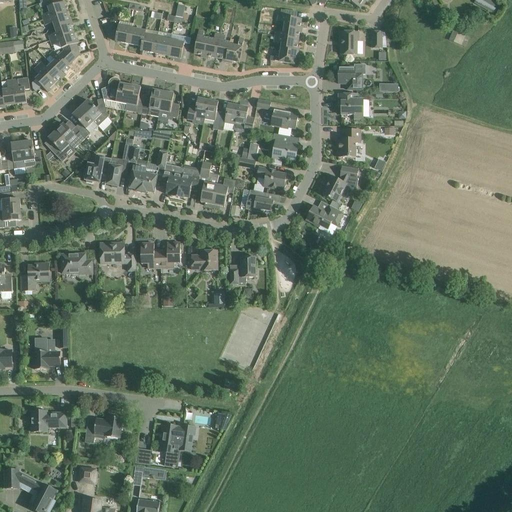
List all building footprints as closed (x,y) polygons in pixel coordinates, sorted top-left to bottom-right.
[(360,9),(366,0),(365,0),(347,0),(349,2),(350,3),(351,2),(360,9)] [(476,0),(475,3),(494,14),(501,2),(496,0),(476,0)] [(44,21),(67,13),(65,6),(67,6),(65,2),(48,7),(50,13),(38,17),(39,22),(44,21)] [(69,20),(68,15),(67,13),(44,21),(46,26),(53,23),(55,28),(72,23),(71,19),(69,20)] [(302,19),(291,18),(279,16),(278,21),(285,23),(284,28),(302,31),(303,27),(301,27),(302,19)] [(74,33),(72,29),(72,27),(73,26),(72,23),(55,28),(57,34),(45,38),(47,43),(51,41),(74,33)] [(132,29),(129,29),(119,27),(116,42),(129,45),(132,29)] [(302,34),(302,31),(284,28),(284,33),(276,32),(275,37),(299,41),(300,34),(302,34)] [(145,32),(132,29),(129,45),(142,47),(145,32)] [(450,40),(462,45),(467,34),(455,29),(450,40)] [(204,58),(208,39),(203,38),(204,32),(199,31),(194,54),(201,56),(201,58),(204,58)] [(155,54),(158,38),(145,36),(146,32),(145,32),(142,47),(141,51),(155,54)] [(168,56),(172,35),(159,32),(158,38),(155,54),(168,56)] [(79,43),(78,41),(78,39),(76,40),(74,33),(51,41),(52,47),(60,44),(62,49),(63,49),(77,45),(77,44),(79,43)] [(357,41),(359,41),(359,33),(340,33),(340,46),(342,46),(342,55),(357,55),(357,41)] [(382,33),(381,33),(373,33),(373,49),(382,49),(382,43),(382,33)] [(220,35),(215,34),(213,40),(208,39),(204,58),(209,59),(209,57),(215,59),(220,35)] [(190,45),(191,39),(172,35),(168,56),(181,59),(183,49),(184,44),(190,45)] [(226,36),(220,35),(215,59),(222,60),(222,62),(225,63),(229,46),(229,44),(225,43),(226,36)] [(299,41),(275,37),(274,43),(282,44),(281,51),(299,53),(299,49),(298,48),(299,41)] [(240,64),(242,54),(244,40),(239,39),(237,48),(229,46),(225,63),(232,64),(233,62),(240,64)] [(0,51),(0,56),(9,55),(8,43),(0,43),(0,51)] [(59,57),(68,66),(80,55),(77,45),(63,49),(64,52),(59,57)] [(68,66),(59,57),(54,51),(50,55),(56,61),(52,65),(64,78),(67,75),(65,74),(71,69),(68,66)] [(298,58),(299,53),(281,51),(280,58),(272,57),(271,61),(295,65),(296,58),(298,58)] [(52,65),(48,69),(42,63),(38,67),(55,84),(60,79),(61,80),(64,78),(52,65)] [(339,68),(339,84),(347,84),(349,84),(349,85),(349,90),(362,91),(362,75),(365,75),(365,66),(356,66),(356,68),(349,68),(339,68)] [(50,89),(55,84),(38,67),(34,70),(40,77),(36,80),(48,93),(51,90),(50,89)] [(26,94),(25,91),(30,90),(29,79),(18,80),(13,81),(16,105),(22,104),(23,107),(28,106),(26,94)] [(113,90),(112,93),(110,101),(127,104),(131,86),(121,84),(120,84),(120,83),(120,82),(119,81),(118,80),(117,79),(116,79),(115,79),(114,79),(113,80),(112,80),(111,81),(110,81),(110,82),(110,83),(109,84),(109,85),(109,86),(110,86),(110,87),(110,88),(111,88),(111,89),(112,89),(113,90)] [(6,107),(16,105),(13,81),(7,82),(9,90),(3,91),(3,93),(5,109),(6,109),(6,107)] [(380,93),(399,92),(399,84),(380,84),(380,93)] [(142,115),(145,100),(139,99),(141,88),(131,86),(127,104),(133,106),(132,113),(142,115)] [(164,92),(153,90),(151,101),(145,100),(142,115),(153,117),(159,118),(160,114),(164,92)] [(172,105),(173,104),(175,94),(164,92),(160,114),(170,116),(169,117),(178,118),(180,107),(172,105)] [(357,95),(349,95),(339,95),(338,109),(341,109),(341,116),(354,116),(354,120),(363,120),(363,100),(357,100),(357,95)] [(107,113),(106,109),(104,99),(97,101),(99,106),(96,109),(89,101),(81,108),(99,127),(110,117),(107,113)] [(205,119),(209,101),(198,99),(196,108),(190,107),(187,121),(195,122),(196,118),(205,119)] [(222,114),(217,113),(219,103),(209,101),(205,119),(215,121),(213,130),(218,131),(222,114)] [(271,103),(258,101),(257,108),(270,110),(271,103)] [(235,125),(239,107),(228,105),(226,115),(222,114),(218,131),(224,132),(226,123),(235,125)] [(255,119),(247,118),(249,109),(239,107),(235,125),(234,131),(236,131),(237,133),(241,134),(243,133),(245,133),(245,132),(252,134),(255,119)] [(92,133),(99,127),(81,108),(73,116),(80,124),(76,128),(86,138),(92,133)] [(291,113),(288,113),(274,110),(271,126),(286,129),(286,128),(296,130),(299,116),(291,115),(291,113)] [(86,138),(76,128),(72,132),(64,124),(56,132),(69,145),(77,138),(82,142),(86,138)] [(361,131),(354,131),(344,131),(344,140),(338,140),(338,158),(348,158),(356,158),(356,144),(361,144),(361,131)] [(73,149),(69,145),(56,132),(49,139),(56,147),(52,151),(63,163),(69,158),(66,155),(73,149)] [(292,138),(282,136),(274,134),(273,142),(276,142),(273,158),(287,161),(295,163),(298,146),(290,145),(292,138)] [(42,166),(42,161),(40,151),(34,152),(33,142),(22,143),(26,169),(36,167),(42,166)] [(9,171),(26,169),(22,143),(11,144),(13,155),(7,156),(9,171)] [(251,144),(248,160),(254,161),(256,161),(259,146),(251,144)] [(140,148),(133,146),(130,161),(130,162),(136,163),(137,164),(138,161),(140,148)] [(0,172),(9,171),(7,156),(1,157),(0,150),(0,172)] [(165,169),(166,165),(168,154),(160,152),(157,168),(165,169)] [(88,170),(85,170),(84,176),(87,176),(86,181),(87,181),(87,183),(92,184),(93,182),(100,184),(101,180),(107,181),(111,164),(112,159),(101,158),(97,157),(96,163),(93,166),(89,165),(88,170)] [(209,158),(208,163),(213,163),(213,167),(217,167),(218,158),(209,158)] [(242,159),(241,158),(239,167),(255,170),(257,161),(256,161),(254,161),(248,160),(247,160),(242,159)] [(383,171),(386,162),(379,159),(376,168),(383,171)] [(111,164),(107,181),(107,185),(112,186),(112,188),(117,189),(118,187),(119,187),(121,174),(127,176),(130,162),(130,161),(121,160),(117,162),(116,165),(111,164)] [(146,170),(148,163),(138,161),(137,164),(136,163),(134,172),(131,189),(137,190),(137,192),(142,193),(146,170)] [(217,185),(219,176),(210,174),(212,165),(203,163),(202,172),(201,172),(200,176),(206,177),(201,203),(206,204),(206,206),(208,206),(209,207),(212,208),(217,185)] [(178,198),(184,169),(166,165),(165,169),(162,183),(168,184),(166,194),(172,195),(171,197),(178,198)] [(276,172),(266,170),(259,168),(258,177),(266,179),(264,187),(277,190),(277,188),(284,190),(286,180),(284,180),(285,175),(275,173),(276,172)] [(329,184),(323,196),(338,203),(346,185),(349,186),(349,187),(357,188),(358,180),(357,180),(359,171),(342,168),(340,177),(343,177),(341,181),(331,176),(328,183),(329,184)] [(184,169),(178,198),(184,199),(184,198),(190,199),(192,189),(198,190),(200,176),(201,172),(193,170),(191,171),(188,173),(187,175),(187,176),(183,175),(184,169)] [(158,172),(147,170),(146,170),(142,193),(147,194),(148,192),(154,194),(157,177),(158,172)] [(223,187),(217,185),(212,208),(214,208),(217,208),(219,208),(219,207),(225,208),(228,193),(233,194),(236,181),(225,179),(223,187)] [(267,194),(257,192),(250,191),(247,210),(264,213),(264,211),(272,212),(274,202),(266,200),(267,194)] [(3,211),(21,210),(20,199),(10,200),(2,201),(3,211)] [(353,209),(359,211),(361,203),(355,201),(353,209)] [(344,214),(339,211),(330,206),(327,213),(314,206),(306,221),(315,225),(320,227),(319,229),(327,233),(332,224),(338,226),(344,214)] [(3,211),(0,211),(0,228),(6,228),(6,222),(22,221),(21,210),(3,211)] [(137,272),(136,264),(136,254),(128,254),(128,256),(125,256),(125,244),(101,244),(101,265),(129,265),(129,272),(137,272)] [(161,252),(154,252),(154,244),(141,245),(142,265),(148,264),(148,269),(161,269),(161,252)] [(181,264),(181,254),(180,244),(167,244),(168,251),(161,252),(161,269),(175,269),(175,264),(181,264)] [(218,271),(218,262),(217,252),(201,252),(201,256),(192,256),(192,270),(201,270),(202,271),(218,271)] [(93,276),(93,271),(92,261),(86,262),(86,255),(62,256),(63,276),(93,276)] [(256,278),(256,268),(255,258),(241,258),(241,271),(238,271),(238,270),(231,271),(231,281),(231,285),(239,285),(239,284),(247,284),(246,278),(256,278)] [(50,283),(50,274),(50,264),(39,264),(39,266),(29,266),(29,277),(22,277),(22,287),(22,292),(36,292),(36,283),(50,283)] [(5,266),(0,266),(0,284),(1,285),(1,293),(2,293),(2,299),(3,300),(11,300),(12,298),(11,293),(12,293),(12,279),(5,279),(5,266)] [(216,295),(217,305),(226,305),(226,295),(216,295)] [(164,298),(165,306),(174,306),(174,297),(164,298)] [(69,331),(59,331),(59,333),(59,346),(59,349),(69,349),(69,331)] [(36,352),(35,352),(35,370),(49,370),(49,367),(61,367),(61,353),(56,353),(56,340),(48,341),(48,339),(35,339),(36,352)] [(13,368),(12,351),(5,351),(0,350),(0,370),(5,371),(5,368),(13,368)] [(237,393),(242,395),(246,384),(241,382),(237,393)] [(47,412),(32,412),(32,433),(48,432),(48,428),(67,428),(67,414),(47,414),(47,412)] [(230,415),(221,414),(220,422),(229,424),(230,415)] [(94,435),(95,435),(105,436),(105,437),(120,439),(123,419),(108,417),(107,421),(97,420),(94,435)] [(177,427),(162,425),(161,432),(163,433),(162,442),(160,442),(159,452),(167,453),(165,465),(173,466),(173,468),(176,468),(176,467),(178,467),(180,451),(191,452),(193,436),(195,436),(196,428),(183,426),(183,428),(177,427)] [(138,450),(136,463),(144,464),(146,451),(138,450)] [(97,470),(81,468),(79,483),(95,485),(97,470)] [(146,468),(145,476),(153,477),(155,478),(164,479),(165,471),(146,468)] [(42,485),(20,473),(20,470),(5,471),(5,490),(20,489),(20,488),(35,495),(30,503),(32,504),(31,507),(37,511),(36,511),(46,511),(47,511),(50,511),(56,502),(53,500),(58,491),(43,484),(42,485)] [(143,473),(135,472),(133,486),(141,487),(143,473)] [(92,500),(85,498),(82,511),(114,511),(115,511),(101,509),(102,502),(97,501),(97,500),(96,500),(95,499),(94,499),(93,499),(92,499),(92,500)] [(159,511),(161,504),(139,501),(137,511),(159,511)]
